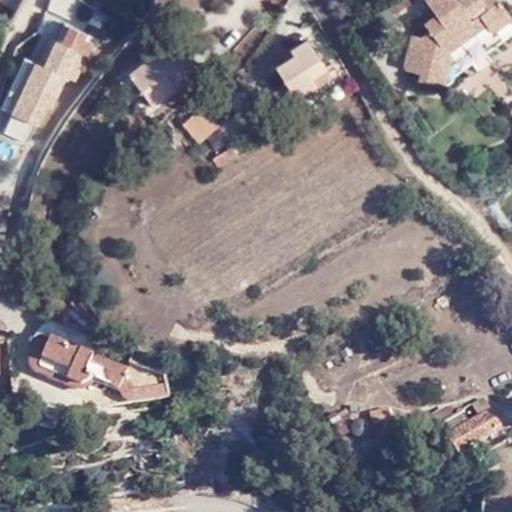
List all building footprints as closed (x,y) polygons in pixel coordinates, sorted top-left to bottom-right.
[(444,55),(440,50),(435,42),(474,14),(480,22),(485,29),(490,30),(510,15),(498,0),(425,0),(436,14),(423,22),(429,30),(421,36),(412,33),(404,62),(408,69),(420,72),(419,78),(438,84),(444,79),(444,55)] [(54,40),(43,64),(76,79),(92,42),(84,38),(86,33),(43,14),(36,31),(54,40)] [(435,42),(440,50),(480,22),(474,14),(435,42)] [(176,60),(187,52),(175,36),(164,45),(176,60)] [(306,76),(322,65),(305,40),(281,54),(285,60),(274,68),(291,94),(300,94),(307,90),(310,82),(306,76)] [(197,65),(187,52),(176,60),(164,45),(118,81),(127,92),(136,86),(148,103),(197,65)] [(76,79),(43,64),(36,79),(70,94),(76,79)] [(329,76),(322,65),(306,76),(310,82),(307,90),(329,76)] [(198,143),(216,128),(202,111),(189,121),(184,126),(198,143)] [(133,395),(120,382),(125,369),(79,350),(88,333),(48,317),(28,340),(26,369),(36,377),(78,394),(97,384),(108,389),(129,408),(167,400),(165,388),(133,395)] [(0,373),(10,374),(7,340),(0,339),(0,373)] [(456,456),(501,428),(490,411),(444,439),(456,456)]
